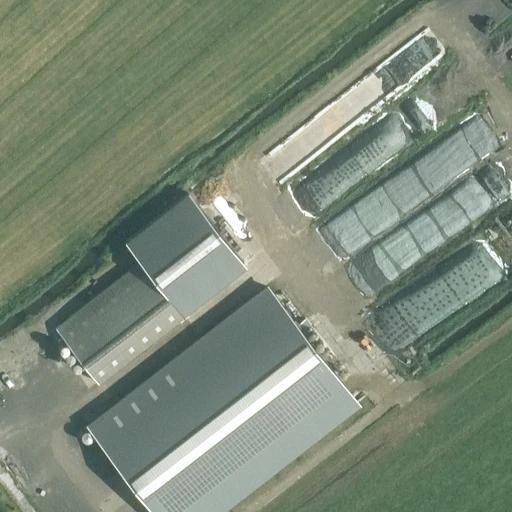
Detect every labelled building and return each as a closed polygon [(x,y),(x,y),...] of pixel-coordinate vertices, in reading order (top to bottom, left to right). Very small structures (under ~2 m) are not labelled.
[(295,136),(277,152),(295,172),(313,155),(295,136)] [(244,264),(189,193),(126,241),(141,261),(182,312),(244,264)] [(365,241),(364,220),(350,221),(351,242),(365,241)] [(354,298),(378,298),(378,258),(354,258),(354,298)] [(98,382),(184,315),(182,312),(141,261),(56,327),(98,382)] [(216,511),(358,402),(356,400),(303,332),(311,326),(305,319),(298,324),(269,287),(90,426),(156,511),(216,511)] [(367,326),(396,363),(418,345),(389,308),(367,326)]
